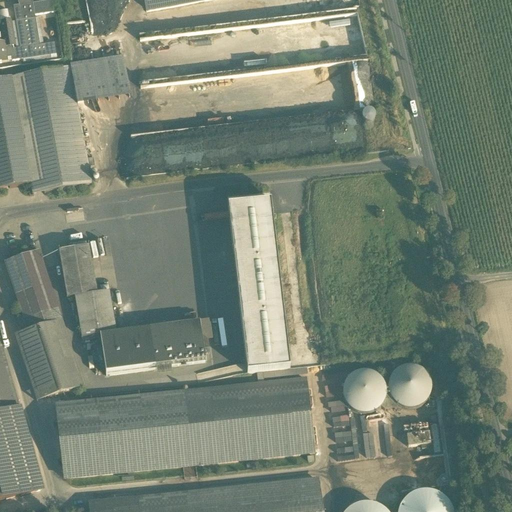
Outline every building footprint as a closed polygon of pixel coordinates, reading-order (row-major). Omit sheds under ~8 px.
[(142,0),(146,15),(227,0),(142,0)] [(10,2),(5,4),(8,15),(13,13),(10,2)] [(32,6),(34,18),(54,15),(52,3),(32,6)] [(13,9),(15,21),(34,18),(32,6),(18,8),(13,9)] [(0,23),(0,24),(9,23),(7,13),(0,14),(0,23)] [(35,21),(31,22),(36,49),(39,48),(35,21)] [(39,21),(35,21),(39,48),(44,48),(39,21)] [(20,24),(24,51),(36,49),(31,22),(20,24)] [(13,49),(9,23),(0,24),(4,45),(5,45),(6,54),(7,61),(11,61),(12,64),(23,62),(22,59),(21,51),(20,51),(16,52),(13,53),(12,49),(13,49)] [(16,52),(20,51),(16,24),(12,25),(16,52)] [(16,24),(20,51),(21,51),(24,51),(20,24),(16,24)] [(172,81),(218,74),(214,53),(219,52),(219,49),(214,49),(213,42),(167,49),(169,59),(164,60),(165,69),(159,70),(160,78),(171,77),(172,81)] [(39,48),(36,49),(24,51),(21,51),(22,59),(55,53),(54,46),(44,48),(39,48)] [(22,59),(23,62),(56,57),(55,53),(22,59)] [(56,57),(23,62),(23,66),(57,61),(56,57)] [(122,59),(70,69),(77,107),(129,98),(123,63),(122,59)] [(92,187),(77,107),(70,69),(11,79),(31,186),(33,197),(92,187)] [(335,78),(302,81),(303,93),(299,93),(300,99),(304,99),(305,110),(308,109),(308,115),(328,113),(327,103),(333,102),(333,99),(341,98),(340,91),(348,90),(346,77),(335,78)] [(0,191),(31,186),(11,79),(0,81),(0,191)] [(370,111),(361,113),(364,123),(372,121),(370,111)] [(227,200),(228,207),(271,203),(270,196),(227,200)] [(228,207),(247,374),(290,369),(289,365),(271,203),(228,207)] [(66,222),(83,221),(83,209),(65,210),(66,222)] [(67,300),(74,298),(97,295),(88,247),(59,252),(67,300)] [(4,264),(23,320),(27,333),(61,321),(38,253),(4,264)] [(109,293),(97,295),(74,298),(82,340),(100,337),(116,334),(109,293)] [(83,388),(61,321),(27,333),(23,320),(17,322),(21,335),(15,337),(37,404),(83,388)] [(200,322),(149,329),(155,370),(206,363),(200,322)] [(149,329),(116,334),(100,337),(106,377),(155,370),(149,329)] [(0,340),(0,413),(18,409),(0,340)] [(388,386),(390,395),(394,402),(401,407),(409,409),(418,407),(425,403),(430,396),(432,387),(430,379),(426,372),(419,367),(410,365),(402,366),(395,371),(390,378),(388,386)] [(343,392),(344,400),(349,408),(356,413),(364,414),(373,413),(380,408),(385,401),(386,393),(385,385),(380,378),(373,373),(365,371),(357,372),(350,377),(345,384),(343,392)] [(55,409),(64,481),(314,452),(306,380),(55,409)] [(0,413),(0,502),(41,492),(18,409),(0,413)] [(407,434),(408,446),(431,443),(429,431),(407,434)] [(366,456),(373,455),(372,446),(365,447),(366,456)] [(320,511),(317,480),(88,507),(89,511),(320,511)] [(398,511),(453,511),(452,507),(446,498),(437,492),(426,489),(415,492),(405,498),(399,507),(398,511)] [(387,511),(377,505),(366,502),(355,505),(346,511),(345,511),(387,511)]
